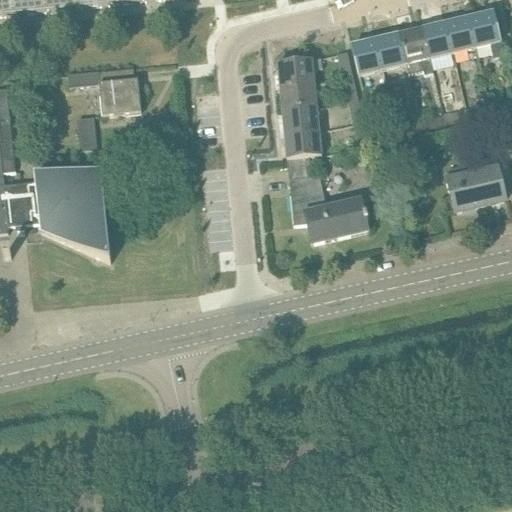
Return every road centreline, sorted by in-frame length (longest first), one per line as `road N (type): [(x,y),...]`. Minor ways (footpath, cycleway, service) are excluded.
road 1 (residential): [(252,322),(223,60),(236,34),(253,27),(365,2)]
road 2 (unclassified): [(199,500),(511,430)]
road 3 (secondary): [(252,322),(511,263)]
road 4 (secondary): [(0,378),(168,342)]
road 5 (unclassified): [(199,500),(168,342)]
